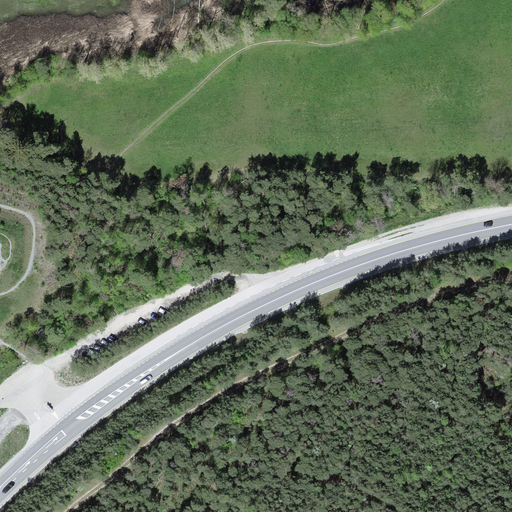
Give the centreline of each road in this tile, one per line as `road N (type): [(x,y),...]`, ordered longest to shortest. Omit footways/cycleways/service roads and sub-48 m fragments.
road 1 (primary): [(511,224),(352,267),(230,322),(72,424),(0,490)]
road 2 (motorway): [(511,380),(199,511)]
road 3 (track): [(261,281),(411,226),(511,203)]
road 4 (motorway): [(356,511),(511,448)]
